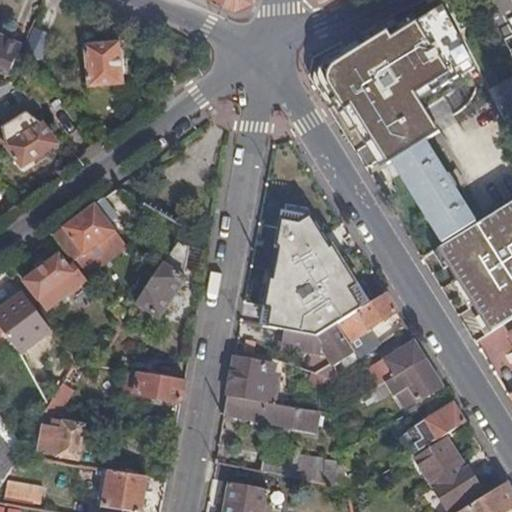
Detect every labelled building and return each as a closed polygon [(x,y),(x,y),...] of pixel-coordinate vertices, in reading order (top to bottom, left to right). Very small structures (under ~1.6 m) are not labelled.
[(210,0),(209,5),(223,12),(226,0),(210,0)] [(251,9),(254,0),(226,0),(223,12),(232,16),(251,9)] [(457,0),(454,0),(444,6),(457,32),(471,25),(457,0)] [(49,40),(33,33),(23,56),(39,63),(49,40)] [(511,38),(503,43),(511,59),(511,38)] [(118,44),(83,47),(87,89),(122,85),(118,44)] [(416,72),(382,64),(371,109),(403,118),(406,110),(408,102),(412,87),(416,72)] [(35,104),(54,90),(39,71),(13,75),(35,104)] [(511,80),(489,93),(493,101),(508,128),(511,126),(511,80)] [(427,107),(431,92),(412,87),(408,102),(414,104),(427,107)] [(0,101),(0,118),(12,114),(7,99),(0,101)] [(408,102),(406,110),(412,112),(414,104),(408,102)] [(21,169),(55,148),(41,124),(27,114),(5,129),(6,146),(21,169)] [(443,248),(478,225),(457,190),(461,187),(452,173),(448,175),(427,142),(392,164),(443,248)] [(314,203),(271,212),(278,249),(284,248),(286,256),(273,259),(277,277),(326,266),(320,242),(322,241),(314,203)] [(93,206),(107,225),(113,232),(115,231),(95,205),(93,206)] [(93,206),(53,236),(63,251),(82,276),(93,268),(83,254),(113,232),(107,225),(93,206)] [(482,234),(510,216),(506,209),(478,225),(482,234)] [(113,232),(83,254),(93,268),(82,276),(89,287),(106,274),(101,268),(130,248),(115,231),(113,232)] [(53,236),(44,243),(54,258),(25,279),(53,316),(86,292),(78,279),(59,253),(63,251),(53,236)] [(468,331),(477,346),(492,337),(511,324),(511,255),(505,243),(468,266),(497,313),(468,331)] [(78,279),(82,276),(63,251),(59,253),(78,279)] [(162,266),(136,306),(159,320),(184,281),(162,266)] [(358,313),(381,299),(364,272),(342,286),(358,313)] [(89,287),(82,276),(78,279),(86,292),(91,288),(89,287)] [(396,314),(386,297),(381,299),(358,313),(337,327),(351,353),(335,362),(340,372),(361,361),(372,352),(362,335),(369,331),(396,314)] [(351,353),(337,327),(319,338),(288,332),(286,348),(309,353),(308,359),(306,373),(315,377),(321,379),(327,381),(340,372),(335,362),(351,353)] [(286,348),(288,332),(281,330),(277,351),(308,359),(309,353),(286,348)] [(369,331),(362,335),(372,352),(379,347),(369,331)] [(477,346),(485,358),(499,349),(492,337),(477,346)] [(425,359),(415,344),(366,376),(374,389),(399,375),(425,359)] [(234,358),(227,396),(270,404),(277,365),(234,358)] [(442,387),(425,359),(399,375),(408,389),(417,402),(442,387)] [(180,402),(185,381),(140,374),(140,380),(126,377),(123,392),(180,402)] [(371,391),(381,406),(408,389),(399,375),(374,389),(371,391)] [(64,383),(45,413),(61,416),(77,389),(64,383)] [(227,396),(224,415),(287,427),(290,408),(270,404),(227,396)] [(465,423),(453,404),(407,433),(418,452),(465,423)] [(319,413),(290,408),(287,427),(315,432),(319,413)] [(86,426),(64,423),(63,429),(44,425),(40,450),(60,453),(59,456),(80,460),(86,426)] [(407,433),(398,439),(409,458),(418,452),(407,433)] [(0,474),(5,481),(18,459),(0,435),(0,474)] [(419,461),(436,490),(449,511),(465,511),(488,498),(469,468),(467,470),(450,443),(419,461)] [(260,472),(320,484),(324,459),(269,449),(269,447),(264,446),(260,472)] [(340,462),(324,459),(320,484),(345,488),(343,476),(340,462)] [(355,469),(343,476),(345,488),(347,494),(360,486),(355,469)] [(94,505),(93,511),(140,511),(146,477),(109,471),(103,507),(94,505)] [(46,488),(10,482),(7,500),(43,506),(46,488)] [(262,511),(266,491),(228,484),(222,511),(262,511)] [(505,511),(511,508),(511,497),(505,487),(488,498),(465,511),(505,511)] [(427,496),(436,511),(449,511),(436,490),(427,496)]
